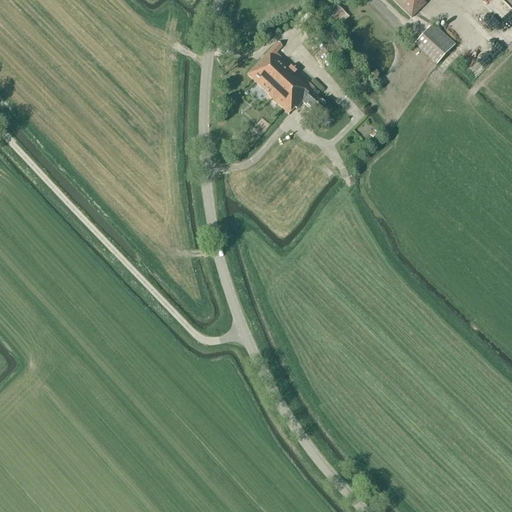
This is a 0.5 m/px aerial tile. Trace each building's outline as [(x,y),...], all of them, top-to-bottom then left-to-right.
[(391,0),(411,19),(425,4),(423,2),(424,0),(391,0)] [(344,15),(334,4),(325,13),(336,24),(344,15)] [(414,45),(437,65),(454,47),(431,26),(414,45)] [(281,48),(277,44),(247,77),(288,115),(294,109),(296,110),(302,104),(322,121),(332,111),(316,97),(318,94),(296,74),(292,78),(285,72),(289,67),(275,54),(281,48)] [(371,133),(375,139),(380,135),(376,129),(371,133)]
